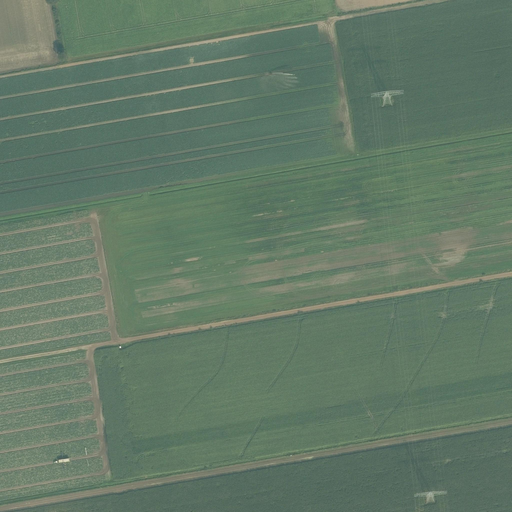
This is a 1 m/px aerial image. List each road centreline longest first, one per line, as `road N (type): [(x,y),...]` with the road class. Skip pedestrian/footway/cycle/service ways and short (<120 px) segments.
road 1 (track): [(0,363),(511,273)]
road 2 (track): [(459,0),(0,80)]
